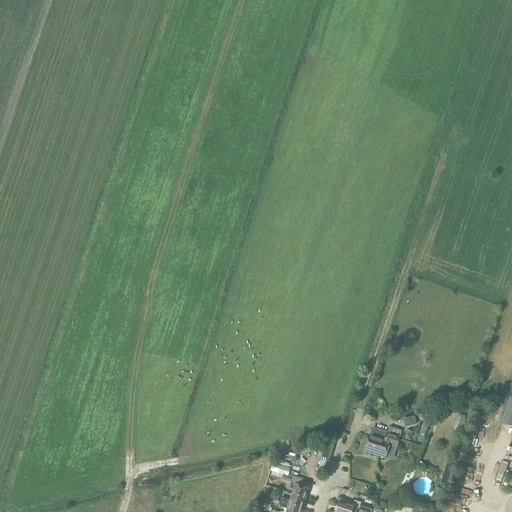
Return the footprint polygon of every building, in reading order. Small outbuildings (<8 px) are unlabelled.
[(511,398),(510,398),(502,421),(511,425),(511,398)] [(456,418),(453,426),(455,430),(462,432),(465,429),(467,422),(466,419),(466,416),(459,414),(458,417),(456,418)] [(414,417),(404,419),(405,427),(416,425),(414,417)] [(370,436),(365,451),(386,458),(390,447),(397,449),(401,437),(400,436),(402,431),(390,427),(388,432),(372,427),(370,436)] [(405,439),(411,440),(413,432),(408,430),(405,439)] [(273,463),(271,471),(284,475),(283,479),(282,480),(290,483),(292,478),(288,476),(291,469),(289,468),(282,466),(273,463)] [(290,488),(293,489),(292,495),(306,499),(309,489),(292,483),(290,488)] [(434,492),(429,507),(439,510),(443,495),(445,491),(436,488),(435,492),(434,492)] [(372,489),(369,501),(377,503),(380,490),(372,489)] [(281,499),(280,502),(302,509),(306,499),(292,495),(290,500),(282,498),(281,499)] [(280,503),(279,506),(287,509),(286,511),(301,511),(302,509),(280,502),(280,503)] [(357,511),(358,508),(340,502),(336,511),(357,511)] [(362,503),(359,510),(365,511),(372,511),(373,511),(382,511),(383,510),(362,503)]
